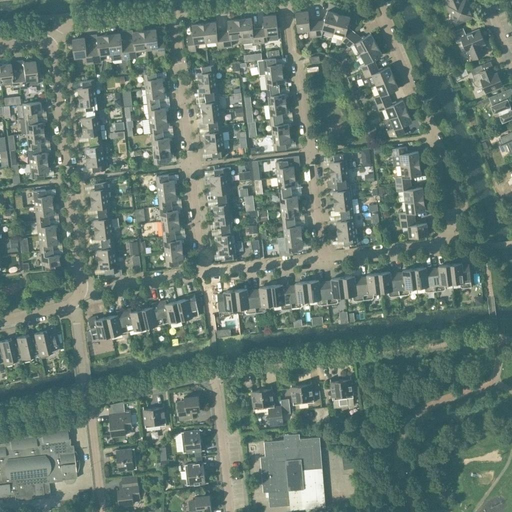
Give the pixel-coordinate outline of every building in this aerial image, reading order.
[(455,24),(474,17),(467,0),(461,0),(460,0),(446,0),(449,5),(448,6),(455,24)] [(334,32),(339,14),(327,10),(324,20),(315,21),(317,36),(322,36),(323,29),(334,32)] [(317,36),(315,21),(309,22),(307,11),(295,12),(297,31),(308,30),(309,37),(317,36)] [(278,40),(277,33),(278,33),(276,14),(263,16),(264,28),(259,28),(260,42),(267,41),(278,40)] [(350,17),(339,14),(334,32),(344,35),(342,41),(345,44),(355,32),(347,26),(350,17)] [(260,42),(259,28),(252,29),(251,17),(239,18),(241,38),(242,43),(253,42),(253,43),(260,42)] [(241,38),(239,18),(227,20),(228,32),(223,33),(225,46),(231,46),(231,39),(241,38)] [(225,46),(223,33),(217,33),(215,21),(204,22),(206,42),(216,41),(217,47),(225,46)] [(206,42),(204,22),(191,24),(193,36),(187,37),(188,51),(196,50),(195,43),(206,42)] [(475,58),(484,54),(480,46),(485,44),(479,29),(466,34),(463,27),(452,32),(457,43),(462,40),(467,51),(471,50),(475,58)] [(157,29),(144,30),(147,49),(158,48),(158,55),(165,54),(163,38),(158,39),(157,29)] [(147,49),(144,30),(133,32),(134,42),(128,42),(130,58),(137,57),(136,50),(147,49)] [(362,38),(355,32),(345,44),(349,47),(354,44),(359,53),(377,44),(371,33),(362,38)] [(130,58),(128,42),(122,43),(121,33),(109,34),(111,54),(122,52),(123,59),(130,58)] [(111,54),(109,34),(97,36),(98,46),(92,46),(94,62),(101,61),(100,55),(111,54)] [(94,62),(92,46),(86,47),(85,37),(72,39),(75,58),(86,56),(87,63),(94,62)] [(382,54),(377,44),(359,53),(365,63),(360,65),(362,71),(376,65),(374,59),(382,54)] [(276,58),(263,59),(257,60),(259,75),(265,74),(265,75),(283,73),(282,63),(276,64),(276,58)] [(23,72),(18,72),(19,88),(27,87),(27,85),(37,84),(34,60),(22,62),(23,72)] [(19,88),(18,72),(12,73),(10,63),(0,64),(0,77),(1,84),(11,82),(12,89),(19,88)] [(216,80),(215,65),(202,67),(202,73),(197,73),(198,83),(216,80)] [(379,71),(376,65),(362,71),(365,78),(368,76),(372,86),(376,85),(394,77),(389,66),(379,71)] [(486,92),(502,85),(497,73),(494,74),(491,67),(483,70),(481,65),(470,69),(475,80),(473,81),(474,83),(474,84),(476,85),(477,86),(479,87),(480,87),(482,86),(483,85),(486,92)] [(156,72),(144,74),(146,89),(163,87),(162,77),(157,78),(156,72)] [(284,82),(283,73),(265,75),(267,90),(279,88),(279,83),(284,82)] [(399,88),(394,77),(376,85),(380,94),(373,97),(376,104),(390,98),(388,93),(399,88)] [(97,95),(95,79),(82,81),(83,87),(77,87),(79,97),(97,95)] [(218,95),(216,80),(198,83),(199,92),(205,92),(205,97),(218,95)] [(165,96),(163,87),(146,89),(147,104),(160,102),(159,97),(165,96)] [(280,94),(279,88),(267,90),(269,104),(286,102),(285,93),(280,94)] [(502,122),(511,117),(511,104),(510,105),(506,97),(511,94),(511,91),(511,88),(482,100),(483,105),(491,102),(492,105),(491,105),(494,113),(498,111),(502,122)] [(124,91),(128,135),(135,135),(131,90),(124,91)] [(98,110),(97,95),(79,97),(80,106),(85,106),(86,111),(98,110)] [(220,110),(218,95),(205,97),(206,102),(201,103),(202,112),(220,110)] [(392,104),(390,98),(376,104),(379,111),(385,108),(390,118),(408,111),(403,100),(392,104)] [(41,111),(40,101),(22,103),(24,119),(36,117),(35,112),(41,111)] [(160,108),(160,102),(147,104),(149,119),(167,117),(166,107),(160,108)] [(287,112),(286,102),(269,104),(270,119),(283,118),(282,113),(287,112)] [(100,125),(98,110),(86,111),(86,116),(81,117),(82,127),(100,125)] [(221,125),(220,110),(202,112),(203,122),(208,121),(209,127),(221,125)] [(412,122),(408,111),(390,118),(394,128),(387,130),(389,136),(405,134),(401,126),(412,122)] [(37,122),(36,117),(24,119),(19,119),(21,134),(26,133),(43,131),(42,122),(37,122)] [(168,126),(167,117),(149,119),(151,134),(163,132),(163,127),(168,126)] [(283,123),(283,118),(270,119),(272,134),(290,132),(289,123),(283,123)] [(117,136),(127,135),(125,121),(116,122),(117,136)] [(102,140),(100,125),(82,127),(83,136),(89,136),(89,141),(102,140)] [(223,140),(221,125),(209,127),(209,132),(204,133),(205,142),(223,140)] [(44,141),(43,131),(26,133),(27,149),(40,148),(39,142),(44,141)] [(511,131),(509,132),(509,133),(500,137),(503,143),(501,144),(501,145),(503,144),(506,150),(510,151),(511,153),(511,152),(511,131)] [(164,138),(163,132),(151,134),(153,148),(170,146),(169,137),(164,138)] [(291,142),(290,132),(272,134),(274,150),(286,148),(286,143),(291,142)] [(9,135),(12,184),(19,183),(16,135),(9,135)] [(103,154),(102,140),(89,141),(90,146),(84,147),(86,156),(103,154)] [(225,156),(223,140),(205,142),(206,152),(212,151),(212,157),(225,156)] [(172,156),(170,146),(153,148),(154,164),(167,162),(166,157),(172,156)] [(406,147),(391,148),(393,166),(401,165),(420,163),(419,151),(407,153),(406,147)] [(40,152),(40,148),(27,149),(29,163),(47,161),(46,152),(40,152)] [(348,169),(346,153),(333,155),(334,161),(329,161),(330,171),(348,169)] [(105,170),(103,154),(86,156),(87,166),(92,165),(93,171),(105,170)] [(261,160),(254,160),(256,193),(262,193),(261,160)] [(288,160),(276,162),(277,177),(295,175),(294,166),(289,166),(288,160)] [(48,171),(47,161),(29,163),(31,179),(43,177),(43,172),(48,171)] [(421,175),(420,163),(401,165),(402,176),(395,177),(396,184),(411,182),(410,176),(421,175)] [(228,183),(226,167),(214,169),(215,175),(209,175),(211,185),(228,183)] [(349,184),(348,169),(330,171),(331,180),(336,180),(337,185),(349,184)] [(169,180),(168,174),(156,176),(158,191),(176,189),(174,180),(169,180)] [(296,185),(295,175),(277,177),(279,192),(291,190),(291,185),(296,185)] [(108,182),(94,183),(95,189),(90,190),(91,199),(109,197),(108,182)] [(411,188),(411,182),(396,184),(397,191),(404,190),(405,201),(424,199),(423,187),(411,188)] [(230,198),(228,183),(211,185),(212,194),(217,194),(218,199),(230,198)] [(351,198),(349,184),(337,185),(338,190),(332,191),(334,200),(351,198)] [(45,189),(32,191),(34,206),(52,204),(51,194),(45,195),(45,189)] [(177,199),(176,189),(158,191),(160,206),(172,205),(171,199),(177,199)] [(292,196),(291,190),(279,192),(281,207),(298,205),(297,195),(292,196)] [(111,212),(109,197),(91,199),(92,209),(97,208),(98,214),(111,212)] [(232,213),(230,198),(218,199),(218,205),(213,205),(214,215),(232,213)] [(353,213),(351,198),(334,200),(335,210),(340,210),(341,215),(353,213)] [(426,211),(424,199),(405,201),(406,212),(399,212),(400,220),(415,218),(414,212),(426,211)] [(53,213),(52,204),(34,206),(35,221),(48,220),(48,214),(53,213)] [(172,210),(172,205),(160,206),(161,221),(179,219),(178,209),(172,210)] [(300,215),(298,205),(281,207),(283,222),(295,220),(294,215),(300,215)] [(268,220),(268,210),(259,211),(260,220),(268,220)] [(113,227),(111,212),(98,214),(99,219),(93,219),(94,229),(113,227)] [(233,227),(232,213),(214,215),(215,224),(220,224),(221,229),(233,227)] [(355,228),(353,213),(341,215),(341,220),(336,221),(337,230),(355,228)] [(416,224),(415,218),(400,220),(401,227),(408,226),(409,237),(428,235),(427,223),(416,224)] [(180,228),(179,219),(161,221),(163,236),(175,235),(175,229),(180,228)] [(49,225),(48,220),(35,221),(37,236),(55,233),(54,224),(49,225)] [(296,226),(295,220),(283,222),(284,237),(302,234),(301,225),(296,226)] [(114,242),(113,227),(94,229),(95,238),(101,238),(101,243),(114,242)] [(238,227),(233,227),(221,229),(222,234),(216,235),(217,244),(235,242),(238,242),(237,235),(239,235),(238,227)] [(356,244),(355,228),(337,230),(338,240),(344,239),(344,245),(356,244)] [(57,243),(55,233),(37,236),(39,251),(52,249),(51,244),(57,243)] [(303,244),(302,234),(284,237),(286,250),(280,251),(280,256),(292,255),(292,251),(298,250),(298,245),(303,244)] [(176,240),(175,235),(163,236),(165,251),(183,249),(181,239),(176,240)] [(28,237),(20,238),(22,253),(30,252),(28,237)] [(116,256),(114,242),(101,243),(102,249),(97,249),(98,259),(116,256)] [(237,258),(235,242),(217,244),(219,254),(224,253),(225,259),(237,258)] [(52,254),(52,249),(39,251),(41,266),(42,270),(54,269),(53,265),(59,264),(58,254),(52,254)] [(184,258),(183,249),(165,251),(167,266),(179,265),(178,259),(184,258)] [(118,270),(116,256),(98,259),(99,268),(104,267),(105,273),(118,272),(118,270)] [(459,263),(450,264),(453,283),(460,282),(460,286),(462,288),(471,286),(469,264),(459,265),(459,263)] [(453,283),(450,264),(441,265),(441,268),(433,269),(435,291),(444,290),(445,288),(445,284),(453,283)] [(435,291),(433,269),(424,270),(423,267),(415,268),(417,287),(424,286),(425,291),(426,292),(435,291)] [(417,287),(415,268),(405,269),(406,272),(397,273),(399,295),(408,294),(410,292),(409,288),(417,287)] [(399,295),(397,273),(388,274),(387,272),(379,273),(381,291),(388,290),(389,295),(390,296),(399,295)] [(381,291),(379,273),(369,274),(370,276),(361,277),(364,299),(372,298),(374,297),(373,292),(381,291)] [(364,299),(361,277),(352,278),(352,276),(343,277),(345,296),(352,295),(353,299),(354,300),(364,299)] [(345,296),(343,277),(334,278),(334,281),(325,282),(328,304),(337,303),(338,301),(337,296),(345,296)] [(328,304),(325,282),(316,283),(316,280),(307,281),(309,300),(316,299),(317,303),(319,305),(328,304)] [(309,300),(307,281),(298,282),(298,285),(289,286),(292,308),(301,307),(302,305),(301,301),(309,300)] [(292,308),(289,286),(280,287),(280,284),(271,285),(273,304),(281,303),(281,308),(283,309),(292,308)] [(273,304),(271,285),(262,287),(262,289),(253,290),(256,312),(265,311),(266,310),(266,305),(273,304)] [(256,312),(253,290),(244,291),(244,289),(235,290),(237,308),(244,307),(245,312),(247,314),(256,312)] [(237,308),(235,290),(226,291),(226,293),(217,294),(220,316),(229,315),(230,314),(230,309),(237,308)] [(187,298),(177,301),(181,319),(199,315),(194,294),(187,295),(187,298)] [(181,319),(177,301),(166,303),(166,300),(159,302),(164,323),(181,319)] [(164,323),(159,302),(152,303),(152,306),(142,309),(146,327),(164,323)] [(146,327),(142,309),(131,311),(131,308),(124,310),(129,331),(146,327)] [(129,331),(124,310),(117,311),(117,314),(107,316),(111,335),(129,331)] [(111,335),(107,316),(96,319),(95,316),(88,318),(91,330),(86,331),(88,340),(93,339),(111,335)] [(34,333),(35,338),(39,354),(39,358),(48,356),(51,352),(57,350),(53,332),(47,333),(46,330),(34,333)] [(39,354),(35,338),(29,339),(28,334),(16,337),(17,342),(21,358),(22,362),(30,360),(33,356),(39,354)] [(21,358),(17,342),(12,343),(11,338),(0,340),(0,347),(4,362),(4,366),(13,364),(16,360),(21,358)] [(332,400),(333,400),(334,407),(348,405),(347,398),(353,397),(351,379),(330,381),(332,400)] [(291,386),(293,404),(314,402),(312,383),(291,386)] [(274,406),(272,388),(251,391),(254,409),(268,407),(270,425),(283,424),(281,405),(274,406)] [(179,420),(193,418),(192,409),(200,408),(198,395),(184,397),(184,402),(177,402),(179,420)] [(328,406),(321,407),(323,421),(330,420),(328,406)] [(164,407),(143,409),(145,427),(166,425),(164,407)] [(323,421),(321,407),(314,408),(316,422),(323,421)] [(125,429),(132,428),(130,410),(109,413),(111,435),(126,433),(125,429)] [(68,425),(39,429),(40,432),(8,436),(8,442),(0,442),(0,496),(14,495),(15,501),(44,497),(42,483),(62,480),(62,479),(77,478),(76,472),(77,470),(77,468),(78,466),(78,464),(78,462),(78,460),(77,458),(77,456),(76,454),(75,452),(73,450),(73,445),(70,445),(70,443),(70,442),(68,425)] [(183,452),(202,450),(199,429),(181,432),(183,452)] [(325,507),(321,449),(320,436),(299,438),(299,433),(284,434),(284,439),(264,441),(265,456),(260,456),(263,492),(268,491),(269,506),(290,505),(290,510),(325,507)] [(116,450),(118,470),(137,468),(134,448),(116,450)] [(187,485),(205,483),(203,462),(185,464),(187,485)] [(122,482),(119,482),(120,491),(118,492),(119,505),(134,503),(133,498),(140,497),(138,474),(122,476),(122,482)] [(189,511),(211,511),(210,494),(195,496),(196,501),(189,502),(189,511)]
